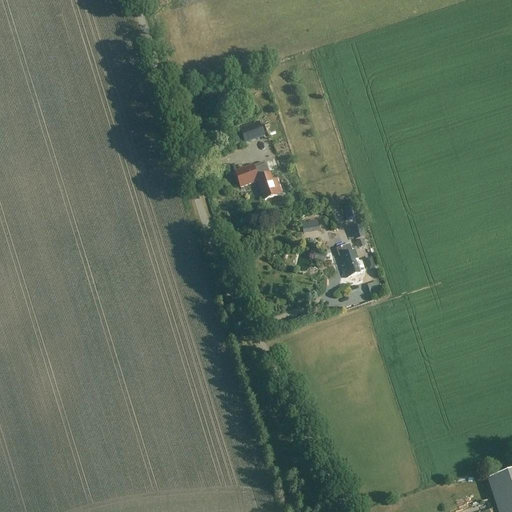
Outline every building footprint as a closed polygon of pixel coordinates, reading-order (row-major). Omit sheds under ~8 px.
[(259,122),(239,129),(245,144),(265,137),(259,122)] [(266,165),(254,169),(253,165),(234,171),(240,188),(258,182),(264,201),(277,197),(277,195),(282,193),(277,180),(272,181),(269,173),(275,170),(272,161),(266,163),(266,165)] [(352,253),(350,245),(338,249),(345,269),(343,269),(346,279),(365,273),(361,262),(359,262),(355,252),(352,253)] [(369,284),(371,295),(382,292),(380,282),(369,284)] [(511,511),(511,476),(489,484),(497,511),(511,511)]
